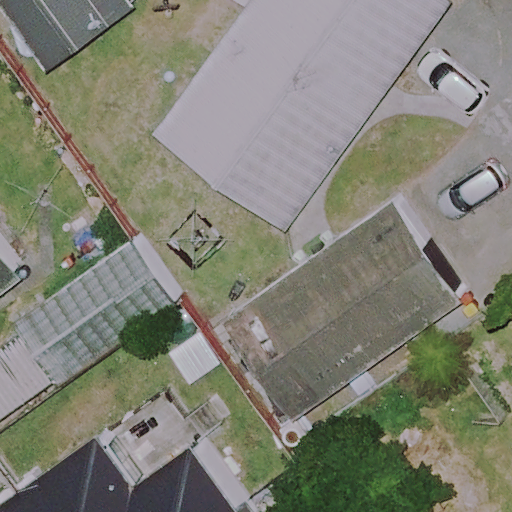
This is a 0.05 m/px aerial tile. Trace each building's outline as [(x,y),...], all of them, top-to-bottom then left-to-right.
[(133,2),(131,0),(0,0),(0,25),(38,75),(133,2)] [(451,1),(449,0),(259,0),(164,127),(285,219),(451,1)] [(461,296),(393,203),(260,300),(328,393),(461,296)] [(165,218),(0,352),(0,511),(194,511),(328,393),(165,218)] [(0,293),(22,277),(0,247),(0,293)]
